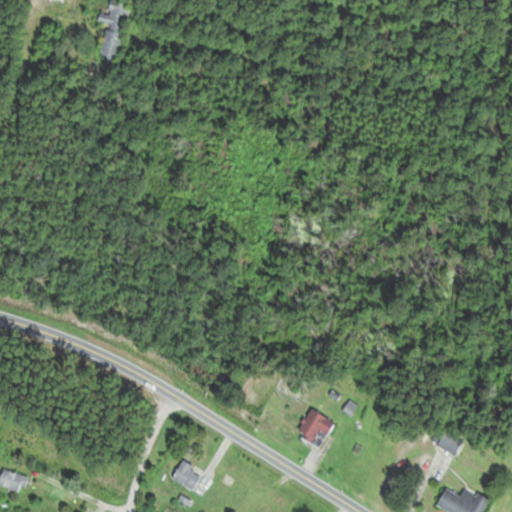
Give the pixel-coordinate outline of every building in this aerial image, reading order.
[(130,4),(112,0),(111,0),(108,12),(100,11),(98,23),(105,24),(98,59),(117,63),(130,4)] [(297,437),(321,448),(334,421),(310,409),(297,437)] [(439,446),(456,453),(462,439),(444,432),(439,446)] [(203,473),(183,461),(172,478),(192,491),(203,473)] [(1,488),(27,488),(27,473),(1,473),(1,488)] [(481,511),(489,498),(465,486),(461,494),(446,487),(437,507),(447,511),(481,511)]
